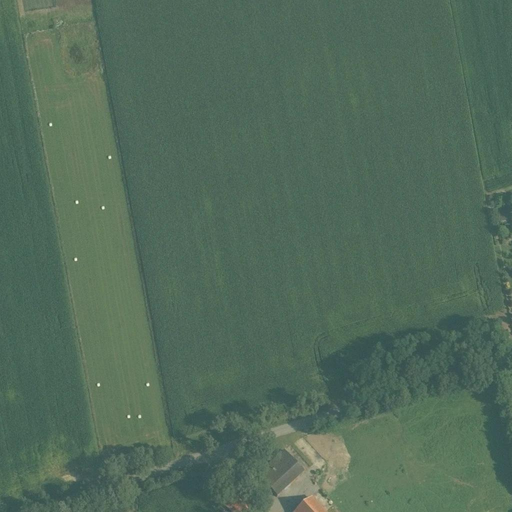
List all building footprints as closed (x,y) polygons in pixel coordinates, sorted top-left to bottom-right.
[(502,221),(511,219),(511,213),(511,209),(500,211),(502,221)] [(284,449),(256,473),(276,496),(303,471),(284,449)] [(116,459),(119,472),(141,467),(138,454),(116,459)] [(257,511),(259,511),(237,489),(223,503),(231,511),(257,511)] [(322,511),(311,499),(296,511),(322,511)]
